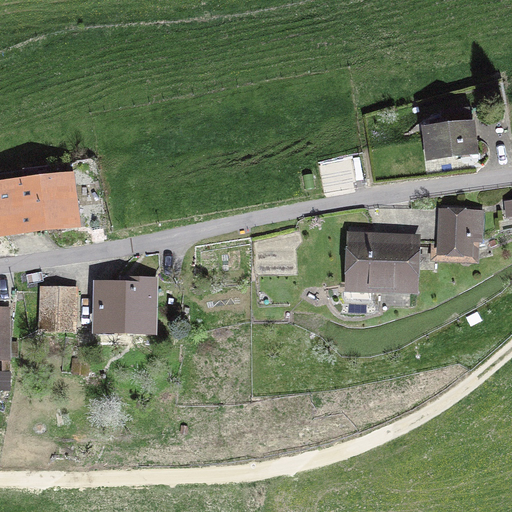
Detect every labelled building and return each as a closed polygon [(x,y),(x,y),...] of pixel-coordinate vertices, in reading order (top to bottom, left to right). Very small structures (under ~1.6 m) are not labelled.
[(475,152),(469,112),(442,116),(442,123),(425,125),(429,158),(475,152)] [(0,233),(76,224),(70,177),(0,186),(0,233)] [(482,214),(442,213),(440,253),(461,254),(461,260),(475,261),(476,249),(478,249),(479,241),(480,240),(482,214)] [(413,289),(415,242),(352,240),(350,286),(413,289)] [(152,282),(123,281),(123,288),(99,287),(98,330),(151,331),(152,282)] [(74,292),(43,291),(43,329),(73,329),(74,292)]
